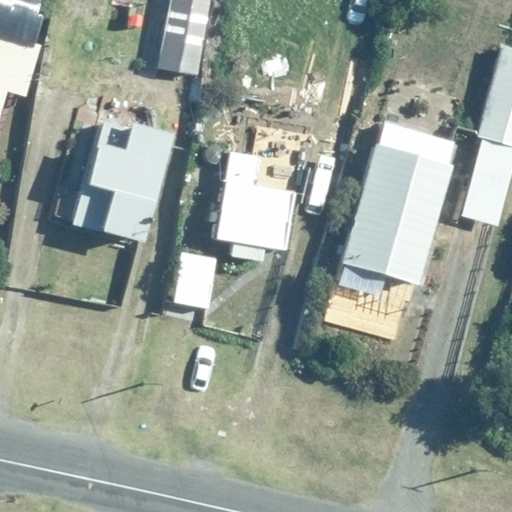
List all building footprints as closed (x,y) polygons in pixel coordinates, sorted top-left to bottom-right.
[(207,0),(160,0),(146,70),(191,80),(207,0)] [(235,26),(229,56),(270,66),(277,35),(235,26)] [(0,98),(16,103),(32,48),(0,38),(0,98)] [(491,230),(511,153),(511,51),(490,46),(465,138),(471,139),(449,218),(491,230)] [(128,252),(158,143),(75,120),(59,177),(70,180),(56,232),(128,252)] [(451,147),(374,123),(323,287),(380,305),(386,287),(406,293),(451,147)] [(272,257),(285,163),(216,154),(203,246),(219,248),(217,263),(254,268),(256,255),(272,257)] [(201,314),(209,261),(171,255),(163,308),(201,314)]
